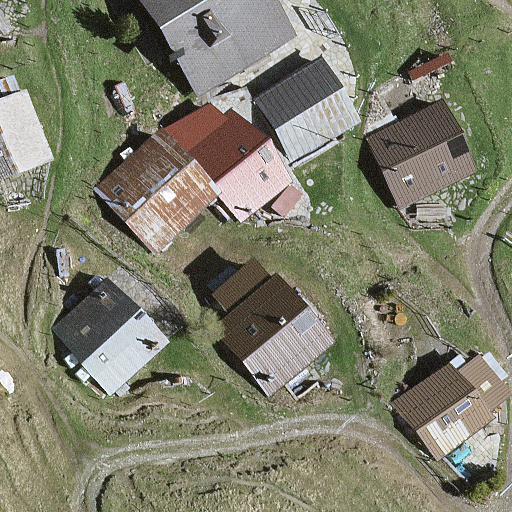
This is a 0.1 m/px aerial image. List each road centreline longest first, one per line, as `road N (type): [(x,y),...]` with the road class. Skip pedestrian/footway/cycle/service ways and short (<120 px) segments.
road 1 (track): [(93,511),(87,490),(110,453),(216,446),(320,420),(368,425),(399,440),(471,511)]
road 2 (track): [(511,336),(481,247),(511,192)]
